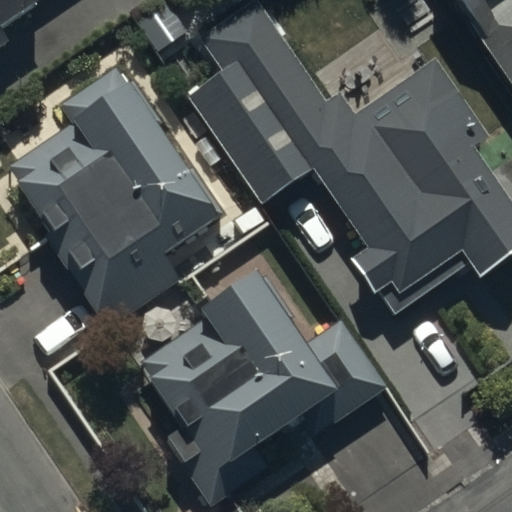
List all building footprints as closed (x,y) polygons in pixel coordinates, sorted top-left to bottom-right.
[(0,0),(0,63),(6,60),(0,49),(0,46),(38,22),(29,8),(41,0),(0,0)] [(440,0),(458,26),(496,0),(440,0)] [(325,111),(255,11),(199,50),(223,84),(188,109),(263,218),(311,186),(366,266),(348,279),(369,309),(385,299),(395,313),(457,270),(474,295),(511,268),(511,225),(470,163),(491,149),(436,69),(355,125),(338,102),(325,111)] [(511,11),(487,28),(481,19),(461,33),(511,108),(511,11)] [(4,179),(101,338),(175,291),(161,269),(214,236),(140,119),(148,114),(133,91),(124,96),(114,80),(56,116),(70,138),(4,179)] [(257,297),(136,375),(180,443),(166,452),(205,511),(218,511),(258,486),(248,470),(304,434),(312,448),(384,402),(339,331),(297,358),(257,297)]
